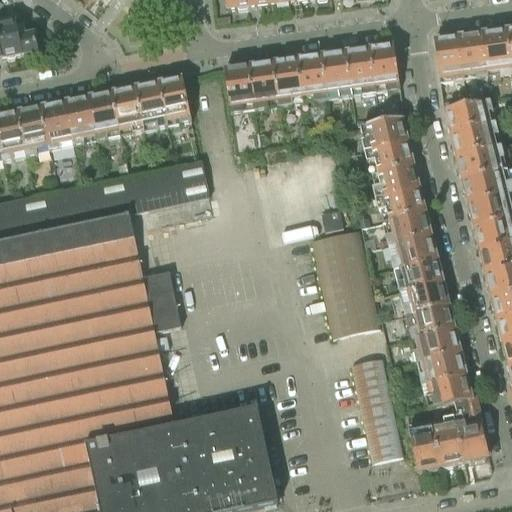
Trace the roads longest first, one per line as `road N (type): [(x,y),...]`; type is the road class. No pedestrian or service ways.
road 1 (residential): [(411,23),(423,121),(511,472)]
road 2 (residential): [(411,23),(200,51),(192,0)]
road 3 (residential): [(0,96),(97,74),(100,57),(86,38),(38,0)]
